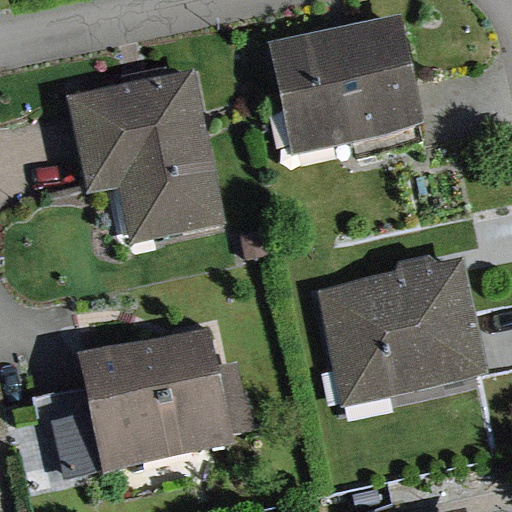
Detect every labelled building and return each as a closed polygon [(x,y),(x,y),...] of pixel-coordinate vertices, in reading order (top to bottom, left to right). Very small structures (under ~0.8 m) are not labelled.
[(382,24),(258,52),(282,158),(406,130),(382,24)] [(193,78),(79,101),(97,191),(136,183),(149,248),(225,233),(193,78)] [(445,269),(298,297),(321,414),(468,385),(445,269)] [(193,340),(108,361),(136,473),(221,452),(193,340)] [(0,427),(0,504),(17,500),(0,427)]
